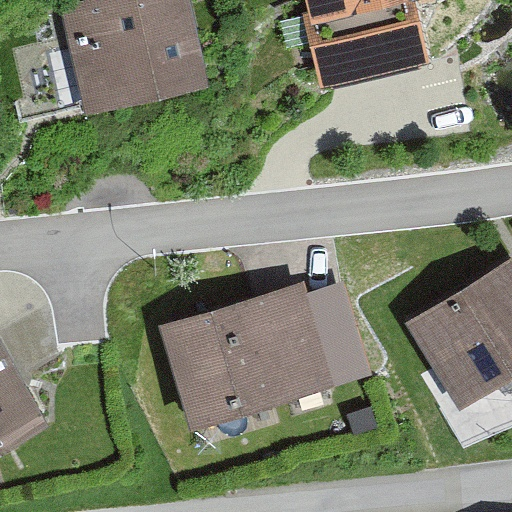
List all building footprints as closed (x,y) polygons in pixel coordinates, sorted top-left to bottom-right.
[(205,0),(105,0),(64,15),(104,129),(235,83),(205,0)] [(312,0),(338,88),(445,57),(431,10),(464,0),(312,0)] [(511,265),(423,329),(492,426),(511,411),(511,265)] [(319,283),(171,323),(204,440),(352,399),(319,283)] [(0,452),(61,419),(10,329),(0,334),(0,452)]
